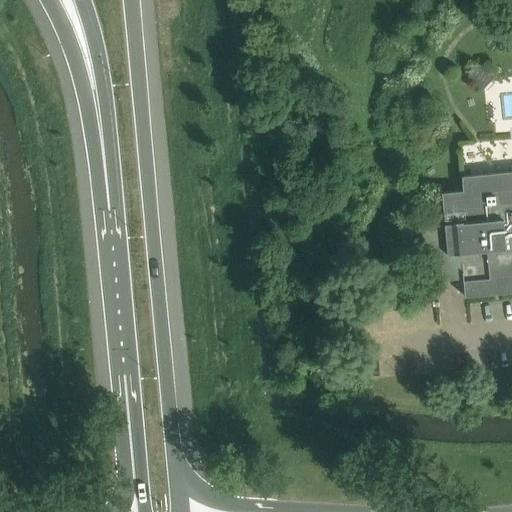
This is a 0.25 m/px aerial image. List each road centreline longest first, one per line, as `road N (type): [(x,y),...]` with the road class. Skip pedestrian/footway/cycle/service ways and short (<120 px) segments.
road 1 (motorway): [(179,511),(131,0)]
road 2 (motorway): [(99,125),(137,511)]
road 3 (motorway): [(48,0),(99,125)]
road 4 (motorway): [(81,0),(103,88),(99,125)]
